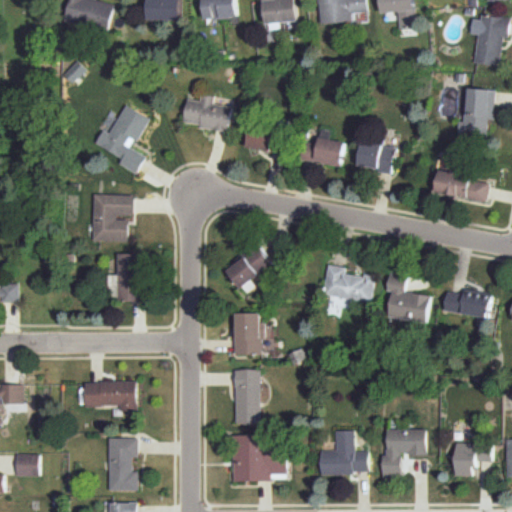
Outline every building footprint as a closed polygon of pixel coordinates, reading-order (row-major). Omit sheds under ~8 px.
[(112,29),(117,3),(101,0),(71,0),(68,21),(112,29)] [(152,0),(183,0),(185,20),(151,20),(152,0)] [(240,18),(237,0),(205,0),(211,22),(240,18)] [(264,0),(298,0),(301,24),(270,29),(264,0)] [(317,0),(369,0),(372,13),(355,15),(357,22),(319,23),(317,0)] [(381,0),(384,18),(422,17),(420,0),(381,0)] [(480,13),(511,14),(511,29),(502,65),(477,60),(480,13)] [(468,84),(466,137),(487,137),(499,88),(468,84)] [(226,136),(234,105),(189,96),(187,125),(226,136)] [(129,106),(151,118),(139,146),(148,153),(137,173),(95,142),(108,130),(129,106)] [(276,150),(279,117),(250,114),(248,143),(276,150)] [(342,168),(348,140),(295,133),(295,156),(342,168)] [(358,165),(362,138),(396,146),(394,172),(358,165)] [(439,170),(436,194),(489,206),(495,182),(439,170)] [(92,195),(136,195),(133,243),(89,238),(92,195)] [(242,285),(261,272),(258,266),(268,262),(253,240),(236,250),(228,269),(242,285)] [(119,253),(119,274),(109,274),(110,297),(119,297),(119,301),(142,300),(141,253),(119,253)] [(372,301),(377,272),(329,263),(320,316),(340,318),(340,296),(372,301)] [(436,297),(408,289),(409,271),(389,270),(391,315),(429,324),(436,297)] [(0,300),(3,302),(21,302),(21,283),(9,282),(0,278),(0,300)] [(492,319),(495,294),(451,288),(445,309),(492,319)] [(237,312),(263,312),(266,357),(239,356),(237,312)] [(263,422),(264,369),(235,366),(233,423),(263,422)] [(85,381),(140,382),(142,415),(120,408),(85,408),(85,381)] [(26,384),(2,384),(0,385),(0,421),(2,420),(0,416),(0,410),(7,407),(7,403),(26,403),(26,384)] [(428,452),(427,427),(388,427),(385,452),(384,476),(404,476),(403,451),(428,452)] [(336,429),(358,428),(358,449),(373,450),(372,471),(323,474),(322,447),(337,449),(336,429)] [(234,431),(234,482),(275,482),(273,472),(289,471),(291,431),(234,431)] [(109,489),(142,489),(142,437),(110,436),(109,489)] [(495,458),(493,445),(457,440),(456,475),(478,476),(480,462),(495,458)] [(43,453),(19,453),(19,474),(43,474),(43,453)] [(114,511),(142,511),(142,501),(114,501),(114,511)]
